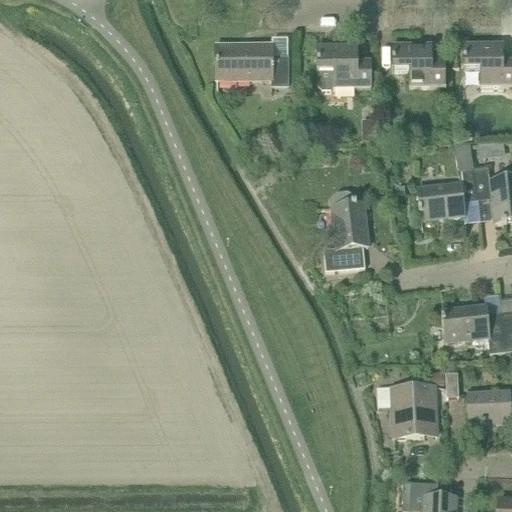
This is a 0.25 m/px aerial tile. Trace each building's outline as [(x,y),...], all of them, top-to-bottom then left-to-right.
[(480,91),(511,90),(511,62),(503,63),(503,47),(464,48),(464,73),(480,73),(480,91)] [(409,91),(445,90),(445,63),(432,63),(431,48),(393,48),(393,75),(409,75),(409,91)] [(318,49),(318,77),(318,92),(319,92),(322,95),(331,95),(334,92),(371,92),(371,63),(357,63),(357,49),(318,49)] [(271,90),(287,90),(287,62),(272,62),(272,50),(216,50),(216,85),(271,84),(271,90)] [(478,147),(479,162),(492,160),(490,147),(478,147)] [(260,181),(272,175),(263,157),(252,163),(260,181)] [(488,171),(473,172),(476,205),(477,205),(479,226),(493,225),(494,228),(511,225),(511,182),(489,185),(488,171)] [(476,205),(473,172),(458,174),(459,190),(418,193),(421,224),(463,220),(462,206),(476,205)] [(332,212),(336,252),(322,254),(324,277),(364,273),(362,252),(367,252),(363,209),(354,210),(353,200),(347,197),(337,198),(331,202),(332,212)] [(503,356),(500,323),(485,325),(484,310),(442,314),(445,346),(487,342),(489,357),(503,356)] [(511,355),(511,315),(499,316),(500,323),(503,356),(511,355)] [(443,376),(429,377),(430,389),(444,389),(443,376)] [(445,401),(456,401),(454,377),(444,377),(445,401)] [(392,443),(434,441),(433,391),(390,392),(392,443)] [(467,431),(511,429),(509,394),(465,396),(467,431)] [(455,511),(456,502),(436,501),(437,489),(410,488),(409,511),(455,511)]
